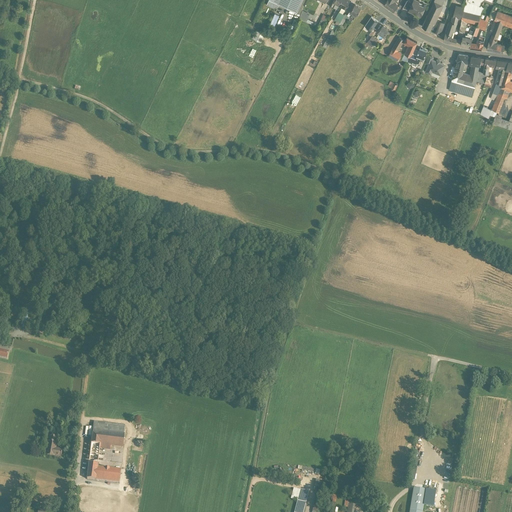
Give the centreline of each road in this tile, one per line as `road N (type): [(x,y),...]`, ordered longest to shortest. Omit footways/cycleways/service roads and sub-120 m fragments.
road 1 (track): [(21,79),(95,103),(165,148),(268,153),(340,180)]
road 2 (track): [(254,479),(275,373),(338,187)]
road 3 (track): [(340,180),(511,257)]
road 4 (tertiary): [(367,0),(432,41),(511,58)]
road 5 (track): [(88,354),(108,199)]
road 6 (track): [(428,356),(293,323)]
